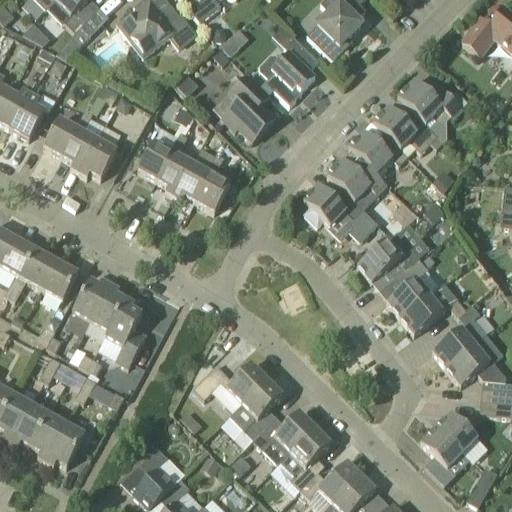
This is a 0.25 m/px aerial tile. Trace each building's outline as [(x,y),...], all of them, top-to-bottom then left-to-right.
[(55,7),(62,0),(28,0),(30,2),(45,17),(48,14),(55,7)] [(81,32),(94,20),(83,9),(92,0),(62,0),(55,7),(48,14),(56,21),(74,39),(81,32)] [(142,63),(168,43),(178,56),(196,42),(180,21),(178,22),(160,0),(150,0),(133,13),(136,17),(118,31),(142,63)] [(175,0),(199,30),(220,13),(209,0),(175,0)] [(369,1),(367,0),(329,0),(319,10),(329,20),(306,42),(332,68),(344,56),(339,52),(360,31),(355,27),(365,17),(358,11),(369,1)] [(511,22),(503,15),(490,32),(480,24),(460,48),(480,64),(493,46),(511,60),(511,22)] [(81,32),(74,39),(75,41),(66,49),(74,57),(90,41),(81,32)] [(230,43),(220,52),(230,62),(240,53),(230,43)] [(318,68),(293,44),(283,54),(287,59),(280,66),(274,61),(270,61),(258,73),(259,77),(267,85),(264,88),(289,112),(301,100),(300,98),(315,83),(309,78),(318,68)] [(216,55),(210,62),(221,72),(227,66),(216,55)] [(0,111),(8,97),(0,92),(0,90),(4,84),(1,83),(0,82),(0,111)] [(251,150),(273,128),(259,113),(268,104),(247,82),(231,99),(213,117),(234,138),(237,135),(251,150)] [(430,102),(414,87),(397,104),(411,119),(424,131),(432,123),(437,128),(446,127),(450,123),(453,125),(462,116),(439,94),(430,102)] [(8,97),(0,111),(0,130),(4,133),(10,136),(30,99),(25,96),(21,94),(17,102),(8,97)] [(39,104),(30,99),(10,136),(28,146),(44,118),(34,113),(39,104)] [(120,103),(114,114),(121,118),(128,116),(131,109),(120,103)] [(403,128),(388,113),(372,130),(389,146),(407,163),(415,155),(420,160),(430,150),(435,156),(442,149),(424,131),(411,119),(403,128)] [(181,114),(173,127),(186,135),(194,122),(181,114)] [(62,165),(88,118),(84,116),(74,134),(58,126),(42,154),(62,165)] [(78,180),(97,147),(82,139),(92,121),(88,118),(62,165),(72,171),(70,175),(78,180)] [(380,154),(364,138),(348,154),(367,173),(375,181),(391,166),(398,173),(407,163),(389,146),(380,154)] [(156,188),(182,141),(179,140),(172,152),(160,145),(156,151),(153,149),(137,177),(156,188)] [(173,203),(191,170),(177,162),(187,144),(182,141),(156,188),(167,194),(164,198),(173,203)] [(120,160),(125,151),(117,146),(112,155),(97,147),(78,180),(86,184),(89,180),(100,186),(116,158),(120,160)] [(194,209),(220,162),(216,160),(206,178),(191,170),(173,203),(181,208),(184,203),(194,209)] [(214,220),(230,191),(213,182),(223,164),(220,162),(194,209),(214,220)] [(359,182),(342,166),(326,182),(342,197),(354,209),(369,193),(376,200),(385,191),(375,181),(367,173),(359,182)] [(443,177),(432,188),(443,198),(454,187),(443,177)] [(333,206),(318,191),(302,207),(309,215),(304,221),(317,233),(322,228),(329,234),(344,219),(353,227),(362,217),(354,209),(342,197),(333,206)] [(425,202),(420,207),(426,214),(431,209),(425,202)] [(434,209),(422,218),(430,229),(443,219),(434,209)] [(511,215),(502,215),(500,233),(511,234),(511,215)] [(0,268),(13,245),(0,237),(0,268)] [(397,239),(357,272),(371,289),(387,276),(395,285),(419,266),(397,239)] [(8,304),(35,257),(13,245),(0,268),(0,273),(10,280),(15,282),(4,302),(8,304)] [(41,296),(56,268),(35,257),(8,304),(14,308),(25,288),(41,296)] [(400,325),(429,302),(416,285),(427,276),(419,266),(395,285),(402,295),(386,308),(400,325)] [(62,308),(77,280),(56,268),(41,296),(61,308),(62,308)] [(99,292),(89,287),(71,320),(89,330),(110,292),(102,287),(99,292)] [(444,290),(440,292),(429,302),(400,325),(413,342),(442,318),(441,317),(448,312),(456,323),(465,316),(444,290)] [(107,340),(125,307),(116,301),(118,296),(110,292),(89,330),(107,340)] [(128,374),(146,342),(134,335),(141,322),(131,316),(133,311),(125,307),(107,340),(104,344),(122,354),(115,367),(128,374)] [(431,358),(445,375),(474,351),(486,342),(472,325),(480,319),(473,310),(465,316),(456,323),(463,332),(431,358)] [(49,348),(51,343),(54,338),(44,333),(38,342),(49,348)] [(0,350),(2,351),(9,340),(1,336),(0,336),(0,350)] [(51,343),(49,348),(46,354),(54,359),(60,348),(51,343)] [(474,351),(445,375),(460,393),(476,380),(482,387),(480,408),(511,411),(511,389),(506,389),(506,385),(493,369),(489,369),(474,351)] [(84,361),(78,371),(87,376),(92,366),(84,361)] [(52,381),(59,369),(51,364),(44,377),(52,381)] [(101,371),(92,366),(87,376),(95,381),(101,371)] [(241,412),(266,387),(250,371),(233,388),(216,372),(192,396),(203,407),(220,390),(241,412)] [(44,377),(39,386),(47,390),(52,381),(44,377)] [(88,401),(95,388),(85,383),(78,396),(88,401)] [(253,448),(276,424),(268,416),(282,403),(266,387),(241,412),(231,421),(245,435),(243,437),(253,448)] [(0,423),(12,401),(0,394),(0,423)] [(78,396),(73,405),(83,410),(88,401),(78,396)] [(117,416),(123,404),(115,399),(107,411),(117,416)] [(9,449),(30,411),(12,401),(0,423),(0,436),(4,439),(1,444),(9,449)] [(511,412),(511,411),(480,408),(479,421),(511,424),(511,418),(511,412)] [(30,454),(48,421),(30,411),(9,449),(17,453),(20,448),(30,454)] [(276,424),(253,448),(277,471),(280,469),(314,435),(298,419),(285,432),(276,424)] [(462,460),(477,445),(451,419),(435,434),(462,460)] [(45,469),(66,431),(48,421),(30,454),(40,459),(37,464),(45,469)] [(66,474),(84,442),(84,441),(66,431),(45,469),(53,473),(56,468),(66,474)] [(446,476),(462,460),(435,434),(420,450),(446,476)] [(299,497),(317,479),(324,472),(316,464),(330,451),(314,435),(280,469),(293,482),(289,486),(299,497)] [(142,511),(153,511),(159,506),(174,491),(158,475),(168,465),(156,453),(138,471),(149,483),(131,501),(142,511)] [(207,460),(199,473),(212,481),(220,469),(207,460)] [(331,510),(360,482),(346,467),(326,488),(317,479),(299,497),(308,506),(318,496),(331,510)] [(473,511),(477,511),(496,481),(485,475),(466,508),(473,511)] [(358,511),(375,496),(360,482),(331,510),(332,511),(358,511)] [(180,511),(175,507),(188,495),(179,486),(174,491),(159,506),(164,511),(180,511)]
